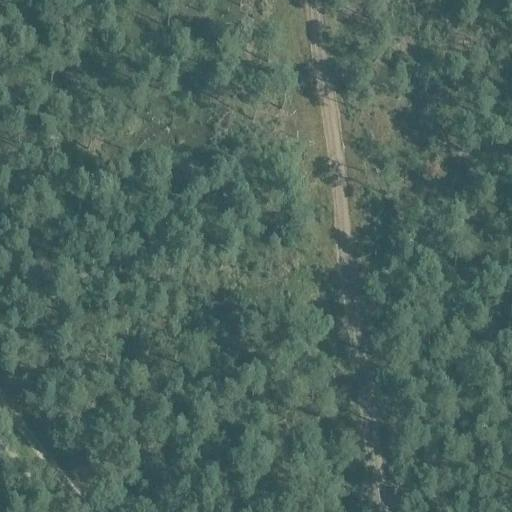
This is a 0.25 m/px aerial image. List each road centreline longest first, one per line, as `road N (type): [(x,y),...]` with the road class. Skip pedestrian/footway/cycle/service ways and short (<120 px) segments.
road 1 (track): [(382,511),(345,278),(318,0)]
road 2 (track): [(88,511),(0,401)]
